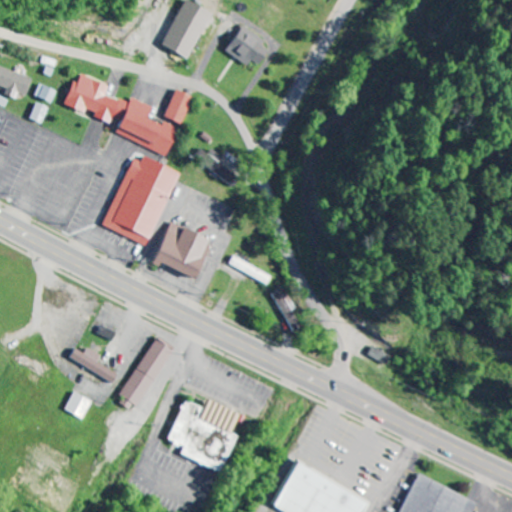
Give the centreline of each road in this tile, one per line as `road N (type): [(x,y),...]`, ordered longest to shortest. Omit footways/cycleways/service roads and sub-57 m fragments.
road 1 (primary): [(511,470),(0,218)]
road 2 (residential): [(342,386),(337,342),(295,269),(261,168),(228,108),(155,74),(0,33)]
road 3 (residential): [(261,168),(352,0)]
